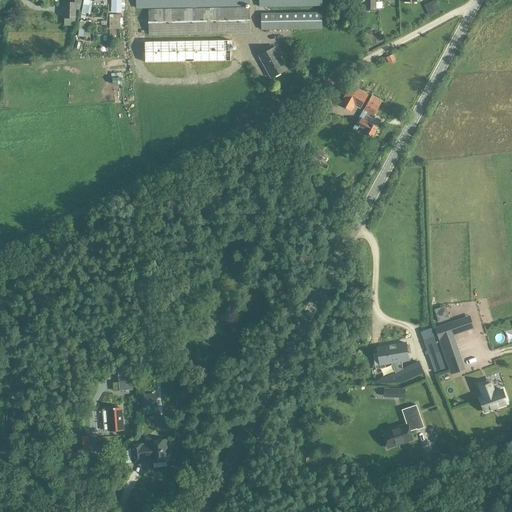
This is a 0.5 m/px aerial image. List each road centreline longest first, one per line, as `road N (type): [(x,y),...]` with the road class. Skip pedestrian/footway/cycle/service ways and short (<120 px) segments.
road 1 (tertiary): [(200,511),(476,2)]
road 2 (unclassified): [(0,254),(476,2)]
road 3 (track): [(511,432),(306,511)]
